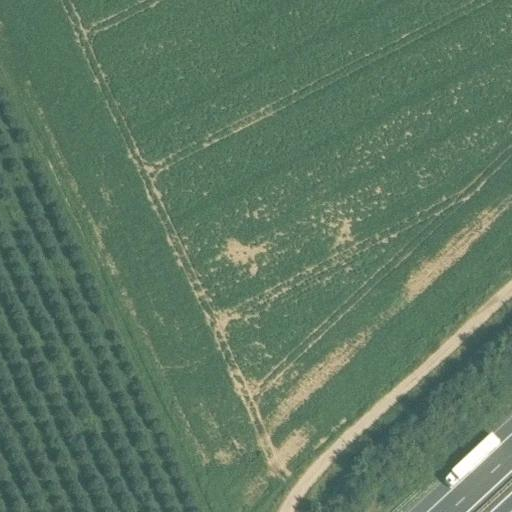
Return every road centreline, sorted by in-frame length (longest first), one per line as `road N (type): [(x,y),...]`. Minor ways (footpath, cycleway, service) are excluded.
road 1 (track): [(278,425),(511,212)]
road 2 (track): [(278,425),(181,511)]
